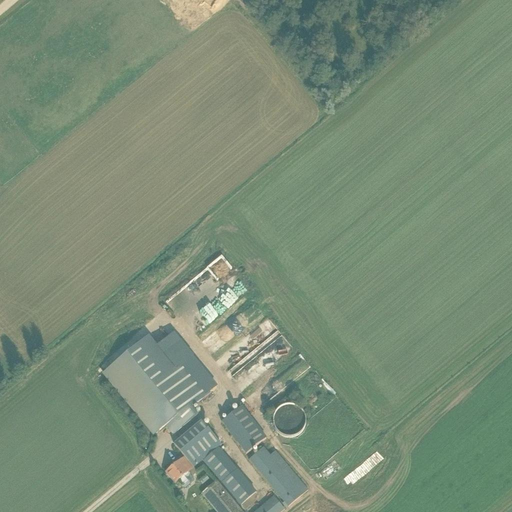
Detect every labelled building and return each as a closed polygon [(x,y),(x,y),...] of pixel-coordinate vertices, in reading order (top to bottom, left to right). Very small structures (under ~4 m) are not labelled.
[(174,333),(157,347),(148,337),(102,376),(153,437),(165,427),(172,436),(197,415),(192,409),(210,394),(210,393),(217,387),(193,357),(194,357),(174,333)] [(266,439),(242,407),(221,423),(245,455),(266,439)] [(309,426),(309,423),(309,420),(308,417),(307,415),(305,412),(302,410),(300,408),(294,407),(292,407),(289,408),(285,409),(283,411),(281,413),(279,416),(278,419),(278,422),(278,425),(278,428),(280,431),(282,433),(284,436),(287,438),(293,439),(296,439),(299,438),(302,437),(305,434),(307,431),(308,429),(309,426)] [(255,491),(255,492),(219,449),(222,446),(201,422),(173,445),(184,458),(194,469),(202,462),(240,507),(241,506),(245,511),(253,504),(256,495),(255,494),(257,493),(255,491)] [(269,456),(263,448),(248,460),(284,503),(282,505),(286,509),(308,491),(275,452),(269,456)] [(197,473),(194,469),(184,458),(166,473),(175,484),(177,483),(183,489),(185,489),(194,482),(194,480),(191,478),(197,473)] [(201,495),(214,511),(241,511),(217,482),(201,495)] [(273,497),(255,511),(281,511),(284,510),(273,497)]
